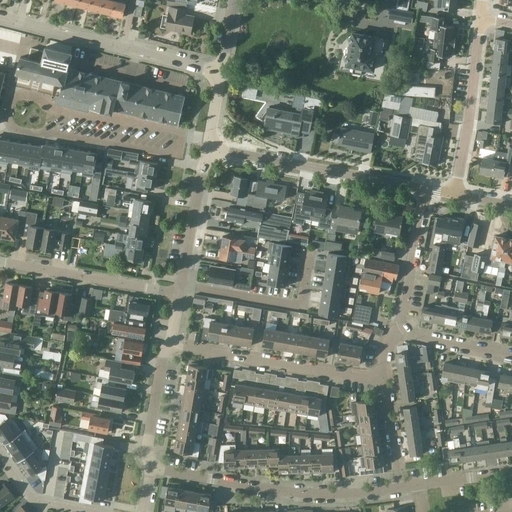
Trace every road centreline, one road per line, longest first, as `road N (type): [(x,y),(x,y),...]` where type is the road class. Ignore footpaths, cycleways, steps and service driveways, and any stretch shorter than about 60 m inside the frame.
road 1 (residential): [(182,134),(46,108),(20,95),(9,105),(12,128),(34,135),(178,156)]
road 2 (residential): [(150,467),(299,495),(399,488)]
road 3 (unclassified): [(0,18),(222,74)]
road 4 (unclassified): [(427,188),(209,144)]
road 5 (residential): [(380,385),(168,344)]
road 6 (residential): [(180,293),(0,262)]
road 7 (unclassified): [(455,192),(480,16)]
road 8 (residential): [(310,250),(300,307),(182,286)]
road 9 (residential): [(398,331),(427,188)]
road 10 (residential): [(182,286),(209,144)]
road 11 (residential): [(150,467),(146,450),(168,344)]
